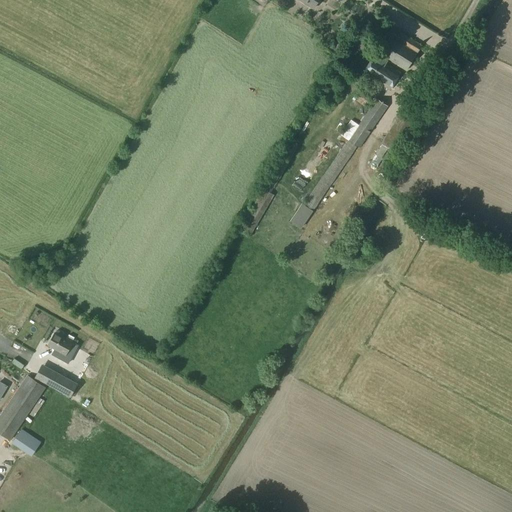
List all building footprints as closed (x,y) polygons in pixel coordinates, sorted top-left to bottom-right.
[(298,0),(314,10),(319,0),(298,0)] [(398,32),(383,57),(407,71),(421,46),(398,32)] [(375,54),(362,75),(390,92),(401,74),(386,65),(388,62),(375,54)] [(304,207),(314,213),(358,147),(360,148),(388,107),(376,100),(375,102),(362,93),(356,102),(369,111),(359,127),(351,121),(341,136),(348,141),(304,207)] [(421,112),(406,103),(402,110),(417,119),(421,112)] [(387,135),(382,145),(387,148),(397,154),(403,144),(387,135)] [(263,190),(239,231),(250,238),(275,196),(273,196),(277,189),(275,188),(298,148),(289,143),(266,183),(268,184),(264,190),(263,190)] [(382,145),(375,155),(372,161),(378,165),(382,159),(381,159),(387,148),(382,145)] [(54,334),(47,347),(58,352),(55,358),(62,362),(72,344),(54,334)] [(77,384),(50,370),(42,365),(35,378),(43,383),(69,397),(77,384)] [(27,379),(0,418),(0,441),(6,446),(44,390),(27,379)] [(22,430),(13,444),(34,457),(43,443),(22,430)]
